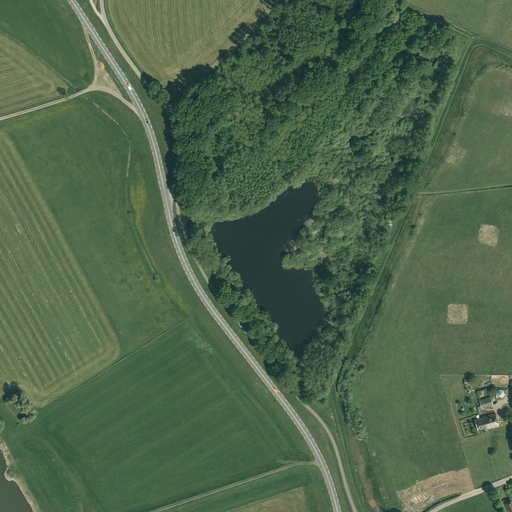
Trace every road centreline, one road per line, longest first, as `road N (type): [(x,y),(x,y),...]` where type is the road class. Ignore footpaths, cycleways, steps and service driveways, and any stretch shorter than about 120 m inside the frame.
road 1 (primary): [(337,511),(300,425),(199,291),(165,200)]
road 2 (unclassified): [(165,200),(177,180),(175,129),(116,43),(101,0)]
road 3 (primary): [(144,119),(78,13)]
